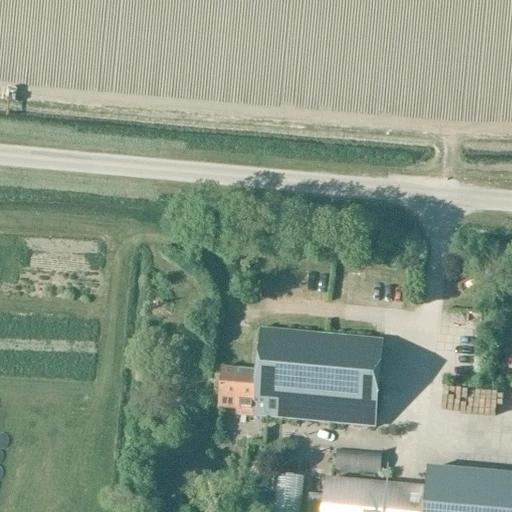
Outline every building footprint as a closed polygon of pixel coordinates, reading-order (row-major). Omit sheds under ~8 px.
[(296,324),(297,314),(265,310),(264,320),(296,324)] [(438,327),(439,342),(464,340),(463,325),(438,327)] [(265,332),(261,372),(221,368),(217,410),(236,412),(236,416),(376,429),(385,342),(265,332)] [(511,352),(497,352),(495,376),(479,375),(478,387),(511,388),(511,352)] [(337,450),(335,471),(380,475),(382,454),(337,450)] [(427,511),(511,511),(511,480),(432,473),(427,511)] [(285,511),(286,475),(262,475),(260,511),(285,511)]
